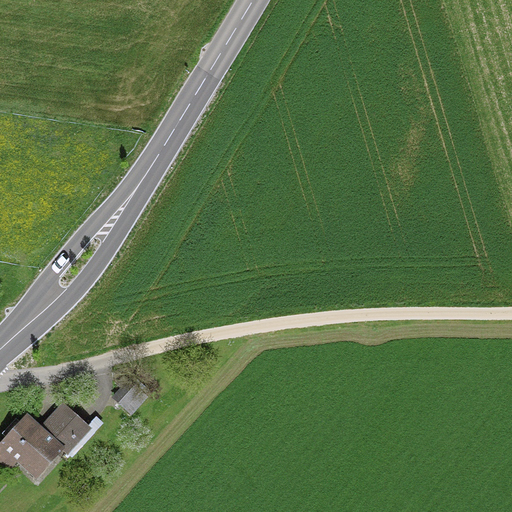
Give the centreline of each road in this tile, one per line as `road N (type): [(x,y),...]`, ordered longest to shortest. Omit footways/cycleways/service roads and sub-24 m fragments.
road 1 (track): [(511,319),(246,329),(0,376)]
road 2 (tertiary): [(0,346),(63,283),(141,183),(251,0)]
